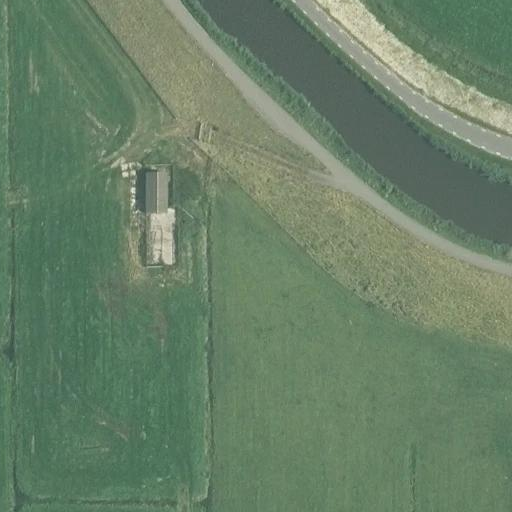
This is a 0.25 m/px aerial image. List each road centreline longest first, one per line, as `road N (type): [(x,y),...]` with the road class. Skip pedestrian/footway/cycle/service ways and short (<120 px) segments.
road 1 (unclassified): [(169,0),(274,116),(358,189),(455,252),(511,271)]
road 2 (track): [(0,200),(35,199),(154,134),(199,128),(253,157),(358,189)]
road 3 (unclassified): [(299,0),(421,109),(511,151)]
